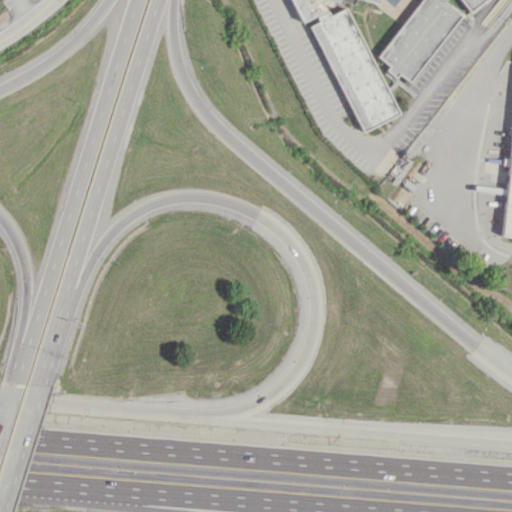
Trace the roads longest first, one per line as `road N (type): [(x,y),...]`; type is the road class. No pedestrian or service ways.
road 1 (motorway): [(511,375),(199,107),(177,64),(171,0)]
road 2 (motorway): [(63,296),(118,223),(154,202),(222,199),(274,225),(311,278),(306,353),(262,402),(206,419)]
road 3 (motorway): [(511,476),(0,435)]
road 4 (trunk): [(36,384),(157,0)]
road 5 (trunk): [(136,0),(15,383)]
road 6 (motorway): [(511,443),(206,419)]
road 7 (motorway): [(140,491),(398,511)]
road 8 (motorway): [(206,419),(0,402)]
road 9 (motorway): [(0,479),(140,491)]
road 10 (motorway): [(107,0),(56,54),(0,87)]
road 11 (motorway): [(0,217),(22,258),(26,347)]
